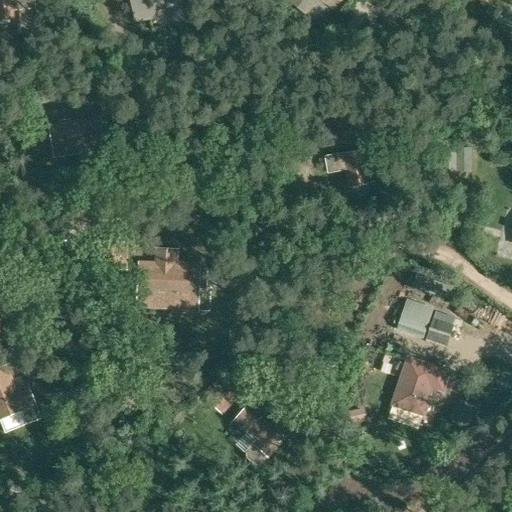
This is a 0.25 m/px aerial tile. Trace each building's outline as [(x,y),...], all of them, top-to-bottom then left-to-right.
[(0,0),(0,18),(13,17),(12,10),(18,9),(20,33),(37,32),(33,0),(0,0)] [(130,0),(135,20),(149,17),(148,10),(171,4),(169,0),(130,0)] [(289,0),(288,1),(305,14),(316,0),(318,0),(321,2),(322,0),(289,0)] [(104,150),(100,119),(70,124),(69,120),(60,121),(60,125),(50,127),(54,157),(104,150)] [(374,183),(372,170),(364,172),(360,151),(325,158),(328,173),(347,169),(350,187),(374,183)] [(97,242),(96,268),(126,269),(127,243),(97,242)] [(139,263),(137,306),(169,308),(171,308),(171,313),(197,314),(198,293),(198,285),(205,285),(206,274),(200,273),(200,262),(174,261),(175,250),(157,249),(156,263),(139,263)] [(7,342),(17,347),(29,327),(35,331),(30,340),(41,346),(46,338),(40,334),(48,323),(49,324),(60,312),(39,295),(29,307),(19,322),(7,342)] [(455,326),(434,319),(427,340),(447,348),(455,326)] [(449,372),(408,359),(392,406),(422,416),(431,388),(443,392),(449,372)] [(33,404),(25,386),(17,390),(7,366),(0,368),(0,420),(5,432),(26,424),(20,410),(33,404)] [(267,457),(291,430),(278,417),(270,426),(267,424),(264,427),(245,409),(234,421),(256,442),(254,444),(254,445),(246,453),(247,458),(254,465),(259,465),(267,456),(267,457)]
